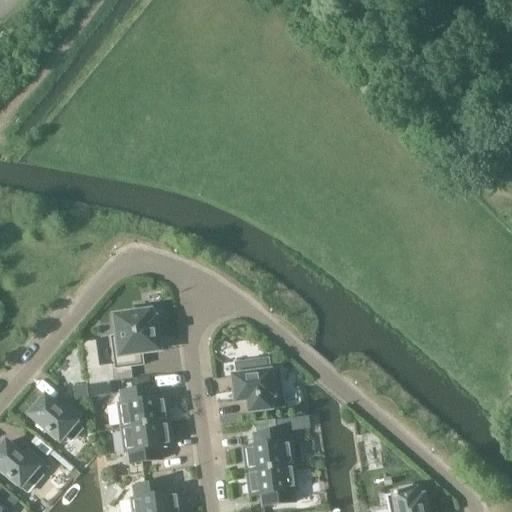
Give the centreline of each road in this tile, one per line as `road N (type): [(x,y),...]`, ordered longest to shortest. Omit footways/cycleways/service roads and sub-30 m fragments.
road 1 (residential): [(211,286),(306,356),(478,511)]
road 2 (residential): [(0,393),(120,261),(145,256),(211,286)]
road 3 (residential): [(210,511),(193,325),(211,286)]
road 4 (track): [(0,115),(94,0)]
